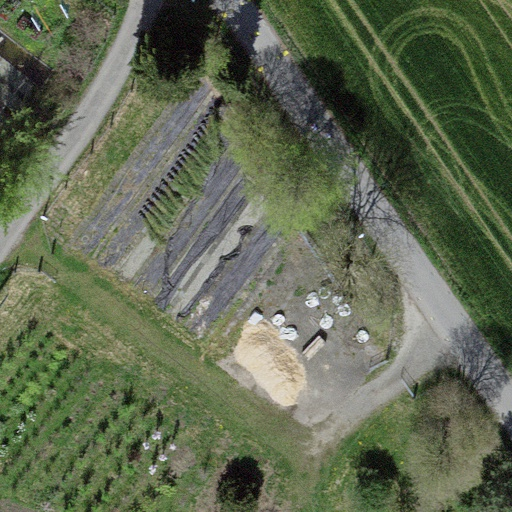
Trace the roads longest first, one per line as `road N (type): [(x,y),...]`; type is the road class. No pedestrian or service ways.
road 1 (residential): [(230,0),(511,406)]
road 2 (track): [(0,241),(97,101),(149,0)]
